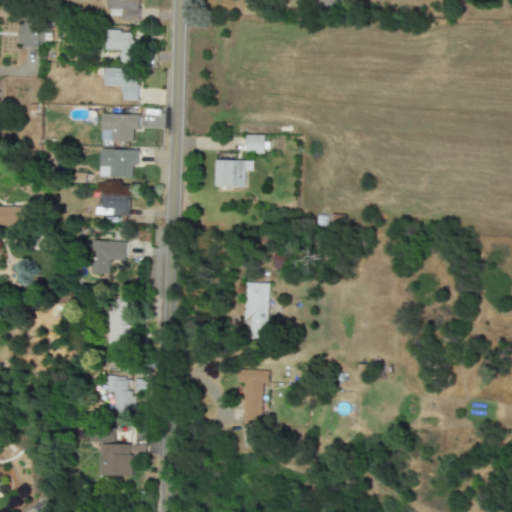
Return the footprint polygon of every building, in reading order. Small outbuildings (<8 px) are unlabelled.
[(138,22),(138,0),(106,0),(106,9),(122,9),(122,22),(138,22)] [(42,48),(43,23),(19,22),(18,47),(42,48)] [(138,48),(131,49),(130,31),(104,32),(105,50),(121,50),(121,62),(139,62),(138,48)] [(137,101),(138,70),(105,69),(104,86),(123,86),(122,100),(137,101)] [(139,115),(101,114),(101,141),(133,142),(133,129),(138,130),(139,115)] [(265,136),(246,135),(246,153),(264,153),(265,136)] [(137,166),(137,150),(99,149),(98,177),(131,178),(132,166),(137,166)] [(244,187),(245,171),(252,171),(253,161),(216,160),(215,187),(244,187)] [(128,216),(129,195),(101,194),(101,201),(95,201),(95,215),(128,216)] [(27,207),(0,206),(0,225),(27,226),(27,207)] [(89,274),(109,274),(109,260),(125,261),(126,242),(90,241),(89,274)] [(268,283),(245,283),(244,338),(267,339),(268,283)] [(106,344),(131,345),(132,298),(107,297),(106,344)] [(261,425),(262,383),(268,384),(268,371),(238,370),(237,384),(244,384),(242,424),(261,425)] [(112,412),(132,412),(132,391),(128,390),(128,378),(104,377),(104,392),(112,392),(112,412)] [(98,476),(131,476),(132,455),(144,456),(144,445),(99,444),(98,476)]
